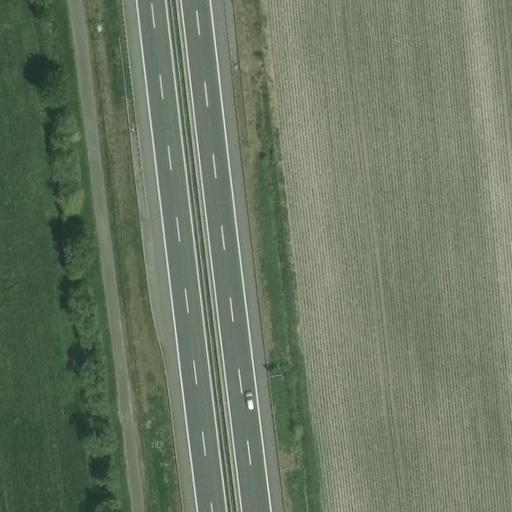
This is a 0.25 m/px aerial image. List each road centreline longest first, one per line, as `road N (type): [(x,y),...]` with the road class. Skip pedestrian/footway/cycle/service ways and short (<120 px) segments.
road 1 (track): [(137,511),(73,0)]
road 2 (motorway): [(257,511),(195,0)]
road 3 (motorway): [(153,0),(213,511)]
